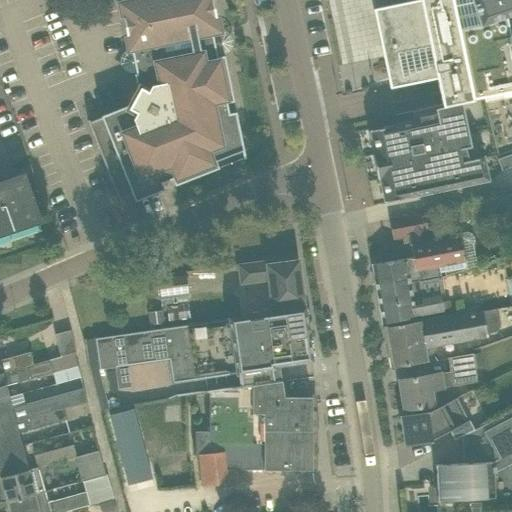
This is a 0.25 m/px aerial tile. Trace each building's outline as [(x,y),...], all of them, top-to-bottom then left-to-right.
[(215,161),(253,146),(239,128),(235,111),(228,113),(226,102),(233,101),(223,55),(216,56),(211,31),(218,30),(212,0),(114,0),(119,18),(121,17),(124,34),(122,35),(125,53),(130,52),(135,72),(133,73),(136,85),(125,105),(100,115),(100,117),(89,121),(88,119),(87,120),(119,201),(121,201),(120,199),(132,194),(134,201),(164,189),(162,182),(172,178),(174,185),(218,167),(215,161)] [(511,15),(511,0),(413,0),(373,8),(373,10),(378,9),(388,57),(430,48),(433,61),(387,77),(389,87),(436,78),(442,106),(445,105),(461,102),(482,98),(483,97),(511,91),(511,47),(509,35),(504,18),(511,15)] [(379,178),(384,202),(488,180),(483,156),(473,158),(461,102),(445,105),(442,106),(431,108),(413,112),(414,120),(369,130),(370,135),(374,153),(371,154),(377,179),(379,178)] [(504,156),(497,159),(501,170),(508,168),(504,156)] [(0,243),(12,239),(9,232),(24,227),(27,234),(40,230),(37,222),(39,221),(27,184),(25,185),(0,193),(0,243)] [(409,236),(413,257),(415,270),(438,265),(439,272),(443,271),(444,275),(476,265),(469,233),(428,241),(423,212),(389,219),(393,239),(409,236)] [(415,270),(413,257),(372,264),(382,323),(409,319),(409,317),(442,311),(441,303),(440,292),(422,296),(418,281),(440,277),(439,272),(438,265),(415,270)] [(239,264),(241,282),(268,278),(272,306),(304,302),(302,286),(301,286),(300,276),(301,275),(299,259),(277,262),(276,259),(239,264)] [(156,262),(158,272),(168,271),(167,261),(156,262)] [(157,275),(160,299),(188,295),(185,271),(157,275)] [(449,302),(441,303),(442,311),(451,310),(449,302)] [(166,305),(168,321),(189,318),(187,303),(166,305)] [(168,358),(171,381),(240,372),(242,384),(261,381),(276,379),(274,365),(312,360),(304,307),(94,336),(94,338),(98,369),(116,366),(168,358)] [(499,326),(499,325),(499,322),(496,307),(383,327),(390,368),(427,361),(426,354),(430,354),(432,353),(443,345),(486,337),(486,333),(492,332),(495,331),(497,329),(499,326)] [(73,352),(77,351),(71,329),(54,334),(60,355),(73,352)] [(94,338),(85,339),(89,366),(100,410),(108,409),(97,369),(98,369),(94,338)] [(0,372),(0,398),(8,396),(5,384),(29,378),(29,379),(52,373),(55,384),(80,377),(73,352),(60,355),(33,363),(25,366),(25,365),(0,372)] [(0,372),(25,365),(25,366),(33,363),(29,352),(0,359),(0,372)] [(444,387),(477,382),(472,353),(446,357),(448,372),(399,380),(403,409),(435,404),(433,391),(444,389),(444,387)] [(308,434),(308,410),(311,410),(311,404),(314,404),(314,398),(308,398),(308,397),(283,397),(281,378),(276,379),(261,381),(242,384),(207,389),(208,431),(194,431),(194,456),(197,455),(200,485),(238,481),(236,469),(308,469),(308,468),(314,468),(314,461),(307,461),(308,441),(312,441),(311,434),(308,434)] [(0,398),(0,424),(62,407),(59,395),(11,409),(8,396),(0,398)] [(400,416),(405,445),(432,441),(431,439),(468,421),(455,397),(426,412),(400,416)] [(170,404),(171,414),(184,413),(183,402),(170,404)] [(0,424),(0,450),(21,445),(17,432),(65,419),(62,407),(0,424)] [(455,464),(436,465),(438,501),(458,500),(486,498),(495,498),(493,473),(511,462),(511,459),(510,455),(511,453),(511,416),(484,431),(498,458),(491,462),(455,464)] [(36,467),(74,457),(74,456),(76,456),(73,444),(33,455),(36,467)] [(0,450),(0,476),(28,469),(21,445),(0,450)] [(74,456),(74,457),(81,481),(105,474),(98,450),(76,456),(74,456)] [(36,467),(28,469),(0,476),(0,478),(6,501),(34,493),(43,490),(37,467),(36,467)] [(6,501),(9,511),(59,511),(65,511),(89,504),(85,491),(46,502),(43,490),(34,493),(6,501)] [(112,500),(100,503),(102,511),(115,511),(112,499),(112,500)] [(480,511),(480,503),(466,504),(466,511),(480,511)]
